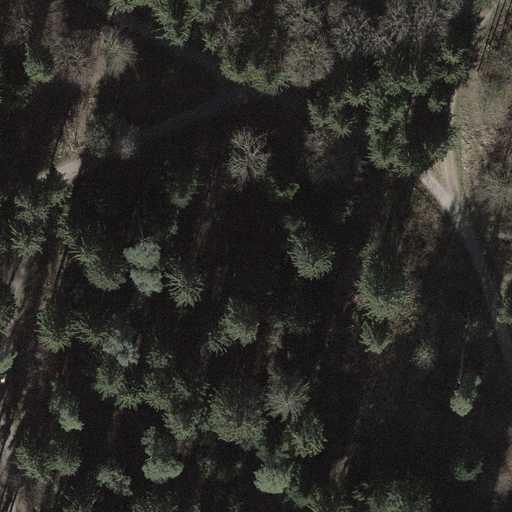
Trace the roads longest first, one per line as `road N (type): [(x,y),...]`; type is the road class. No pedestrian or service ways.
road 1 (track): [(458,212),(389,149),(100,0)]
road 2 (track): [(458,0),(255,85),(88,169)]
road 3 (track): [(511,376),(458,212),(446,115),(490,0)]
road 4 (track): [(8,511),(10,312),(30,242),(88,169)]
